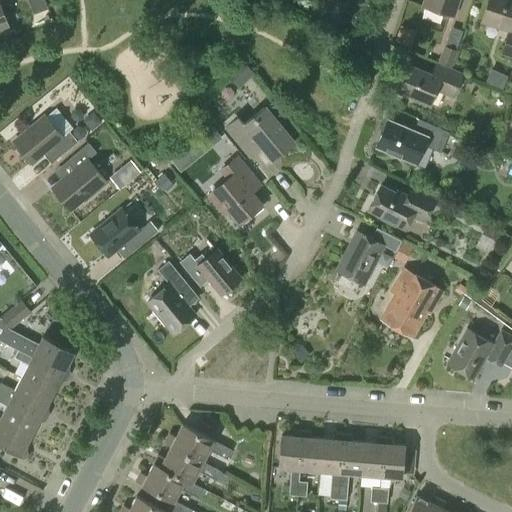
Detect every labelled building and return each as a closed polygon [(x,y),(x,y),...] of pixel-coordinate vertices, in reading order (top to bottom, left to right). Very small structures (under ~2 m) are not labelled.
[(0,0),(0,29),(8,26),(0,4),(0,0)] [(454,16),(459,0),(423,0),(422,5),(454,16)] [(511,56),(511,0),(488,0),(482,22),(509,31),(502,53),(511,56)] [(451,26),(447,44),(457,46),(461,29),(451,26)] [(451,68),(458,51),(444,45),(437,62),(451,68)] [(453,96),(462,74),(437,63),(432,74),(406,63),(395,89),(430,104),(436,89),(453,96)] [(244,65),(230,77),(240,88),(255,75),(245,64),(244,65)] [(504,85),(507,73),(484,66),(480,79),(504,85)] [(287,116),(275,101),(245,126),(237,117),(226,127),(247,153),(258,144),(270,158),(292,140),(290,137),(296,132),(284,118),(287,116)] [(93,111),(86,116),(86,123),(91,130),(102,121),(93,111)] [(62,137),(44,116),(14,140),(32,162),(51,147),(59,156),(78,141),(69,131),(62,137)] [(417,132),(387,119),(376,146),(417,163),(425,144),(441,151),(449,132),(422,120),(417,132)] [(212,125),(201,134),(211,146),(222,137),(212,125)] [(84,200),(106,181),(88,159),(97,152),(88,142),(69,158),(77,167),(52,188),(70,209),(83,199),(84,200)] [(181,150),(170,159),(180,172),(191,163),(181,150)] [(238,222),(261,204),(247,187),(256,179),(238,157),(221,170),(228,179),(213,191),(219,199),(216,202),(225,213),(229,211),(238,222)] [(130,159),(121,167),(131,179),(140,171),(130,159)] [(172,182),(164,173),(154,182),(161,191),(172,182)] [(405,198),(381,185),(368,210),(405,229),(413,215),(424,221),(436,200),(411,187),(405,198)] [(138,230),(121,209),(91,233),(109,255),(128,240),(135,249),(158,230),(150,220),(138,230)] [(401,241),(376,228),(370,238),(356,231),(336,269),(364,284),(384,245),(395,251),(401,241)] [(404,262),(412,246),(402,241),(394,257),(404,262)] [(240,278),(216,249),(206,258),(202,253),(195,259),(190,253),(179,261),(195,280),(204,272),(221,293),(240,278)] [(173,332),(194,314),(178,294),(189,285),(168,260),(157,270),(170,285),(148,303),(173,332)] [(429,313),(442,290),(404,268),(391,291),(396,294),(381,318),(412,336),(426,311),(429,313)] [(471,300),(463,296),(458,305),(466,310),(471,300)] [(0,316),(10,329),(31,312),(21,299),(0,315),(0,316)] [(494,343),(467,328),(447,362),(474,378),(487,356),(501,364),(511,345),(511,335),(501,330),(494,343)] [(17,350),(68,376),(70,372),(67,364),(73,352),(42,336),(36,349),(21,342),(17,350)] [(301,362),(310,354),(299,342),(290,350),(301,362)] [(66,379),(68,376),(17,350),(14,357),(28,364),(21,377),(52,393),(58,381),(66,379)] [(46,405),(52,393),(21,377),(15,389),(0,382),(0,392),(47,417),(49,413),(46,405)] [(0,392),(0,400),(7,404),(0,417),(0,418),(31,434),(37,421),(45,420),(47,417),(0,392)] [(25,445),(31,434),(0,418),(0,443),(26,457),(28,453),(25,445)] [(164,441),(171,445),(203,462),(209,449),(227,459),(232,449),(182,423),(175,436),(171,433),(168,438),(166,437),(164,441)] [(300,468),(303,429),(295,429),(295,435),(281,434),(278,467),(291,468),(289,494),(297,495),(298,480),(299,468),(300,468)] [(319,470),(322,438),(310,437),(311,430),(303,429),(300,468),(319,470)] [(338,498),(343,433),(335,432),(335,439),(322,438),(319,470),(331,471),(330,497),(338,498)] [(361,474),(364,441),(351,440),(352,433),(343,433),(338,498),(347,498),(348,472),(361,474)] [(382,475),(384,436),(376,435),(375,442),(364,441),(361,474),(382,475)] [(384,436),(382,475),(402,477),(404,444),(392,443),(393,437),(384,436)] [(220,471),(203,462),(171,445),(164,457),(160,454),(158,459),(155,458),(153,463),(191,483),(198,470),(216,479),(220,471)] [(203,489),(191,483),(153,463),(147,475),(142,472),(140,477),(138,476),(135,481),(168,498),(174,501),(174,500),(180,488),(187,492),(197,498),(203,489)] [(298,480),(297,495),(306,495),(307,481),(298,480)] [(379,502),(380,487),(371,486),(370,501),(379,502)] [(386,502),(388,488),(380,487),(379,502),(386,502)] [(174,501),(168,498),(163,509),(136,495),(129,508),(125,506),(123,510),(121,509),(119,511),(189,511),(191,509),(174,500),(174,501)] [(432,511),(436,505),(417,495),(408,511),(432,511)]
